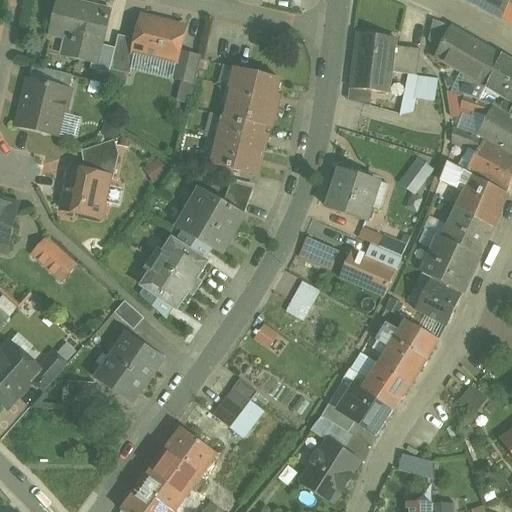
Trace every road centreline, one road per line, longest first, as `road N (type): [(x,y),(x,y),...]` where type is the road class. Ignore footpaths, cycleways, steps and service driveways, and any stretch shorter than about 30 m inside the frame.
road 1 (residential): [(100,511),(141,465),(299,209),(321,135),(336,35)]
road 2 (residential): [(361,511),(385,450),(456,341),(511,228)]
road 3 (residential): [(336,35),(185,0)]
